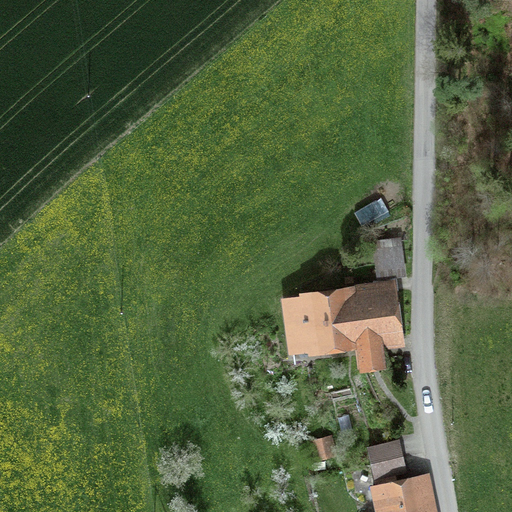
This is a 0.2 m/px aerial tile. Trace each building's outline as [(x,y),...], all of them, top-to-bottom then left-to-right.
[(394,241),(374,244),(379,276),(399,272),(394,241)] [(271,306),(277,352),(401,334),(395,293),(356,298),(355,294),(271,306)] [(332,459),(328,438),(306,442),(310,463),(332,459)] [(398,441),(368,448),(375,477),(405,471),(398,441)] [(373,486),(378,511),(434,511),(433,503),(418,506),(416,496),(426,494),(422,476),(373,486)]
